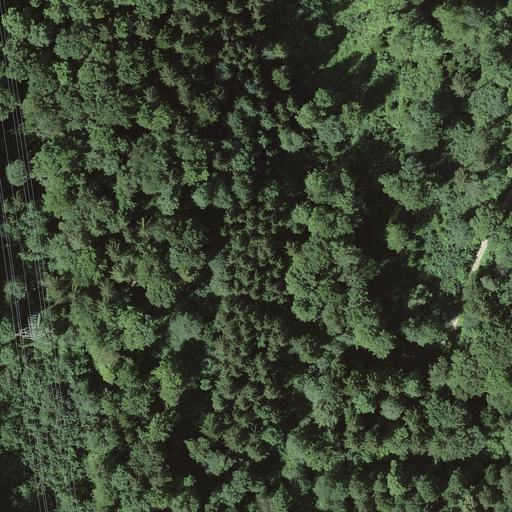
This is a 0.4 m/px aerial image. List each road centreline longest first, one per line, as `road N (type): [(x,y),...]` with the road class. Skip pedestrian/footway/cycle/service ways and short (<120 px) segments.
road 1 (track): [(0,244),(62,251),(160,286),(235,286),(365,348),(409,354),(426,352),(449,332),(470,270),(511,192)]
road 2 (track): [(0,346),(73,357),(188,422),(250,445),(458,442),(511,425)]
road 3 (track): [(160,286),(145,358),(158,405)]
